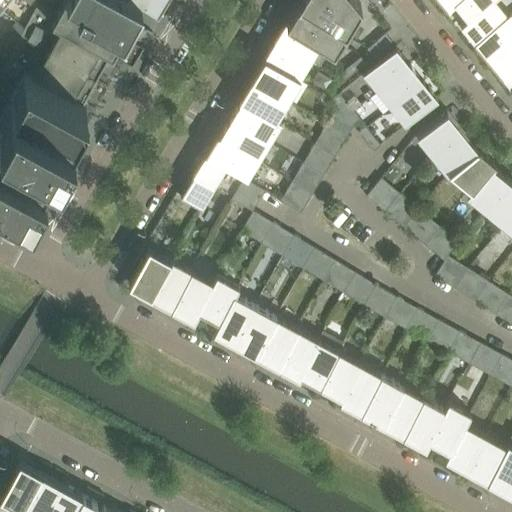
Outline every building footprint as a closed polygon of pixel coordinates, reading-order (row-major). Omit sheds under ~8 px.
[(83,101),(109,53),(112,55),(141,1),(139,0),(62,0),(57,11),(51,22),(48,20),(53,11),(38,2),(1,69),(16,77),(22,68),(25,69),(20,79),(11,95),(0,115),(0,190),(29,206),(44,178),(42,177),(55,155),(56,156),(71,129),(85,102),(83,101)] [(0,0),(0,7),(3,10),(10,0),(0,0)] [(162,0),(139,0),(141,1),(157,10),(162,0)] [(361,2),(358,0),(297,0),(286,19),(322,40),(334,48),(361,2)] [(454,3),(457,0),(440,0),(448,8),(454,3)] [(467,18),(489,0),(457,0),(454,3),(457,1),(462,6),(459,8),(467,18)] [(474,41),(507,14),(495,0),(489,0),(467,18),(460,23),(462,25),(464,23),(469,28),(466,31),(474,41)] [(488,58),(511,37),(511,14),(510,12),(507,14),(474,41),(488,58)] [(322,40),(286,19),(285,20),(288,22),(284,28),(281,26),(275,37),(311,59),(322,40)] [(391,40),(385,32),(376,39),(377,39),(383,47),(391,40)] [(311,59),(275,37),(274,38),(277,40),(273,46),(270,44),(263,56),(299,77),(311,59)] [(502,74),(511,65),(511,37),(488,58),(502,74)] [(383,47),(377,39),(367,47),(373,56),(384,47),(383,47)] [(377,90),(410,63),(409,62),(406,64),(402,58),(404,56),(395,45),(363,72),(377,90)] [(356,70),(366,62),(360,55),(351,63),(356,70)] [(299,77),(263,56),(251,76),(287,98),(299,77)] [(344,79),(356,70),(351,63),(339,72),(344,79)] [(391,107),(424,80),(422,79),(420,81),(415,75),(418,73),(410,63),(377,90),(391,107)] [(511,87),(511,65),(502,74),(502,75),(505,73),(509,79),(507,81),(511,87)] [(239,97),(275,118),(287,98),(251,76),(239,97)] [(405,124),(437,97),(429,86),(426,88),(421,83),(424,81),(424,80),(391,107),(405,124)] [(349,105),(339,92),(332,97),(342,111),(349,105)] [(278,121),(275,118),(239,97),(238,98),(240,99),(246,103),(242,109),(237,105),(230,117),(267,139),(278,121)] [(360,118),(353,110),(349,105),(342,111),(353,124),(360,118)] [(432,152),(462,127),(446,108),(416,133),(432,152)] [(267,139),(230,117),(229,118),(235,121),(231,127),(226,124),(219,135),(256,158),(267,139)] [(347,134),(326,122),(322,129),(343,141),(347,134)] [(372,134),(364,124),(358,130),(366,139),(372,134)] [(449,169),(477,146),(462,127),(432,152),(447,170),(449,169)] [(205,152),(226,165),(247,177),(258,159),(256,158),(219,135),(217,133),(205,152)] [(380,143),(372,134),(366,139),(373,149),(380,143)] [(334,155),(314,142),(310,149),(330,162),(334,155)] [(492,163),(494,160),(477,146),(449,169),(471,187),(492,163)] [(213,186),(226,165),(205,152),(192,173),(213,186)] [(323,173),(302,161),(298,168),(319,180),(323,173)] [(510,178),(492,163),(471,187),(467,192),(486,207),(510,178)] [(201,206),(213,186),(192,173),(181,193),(180,194),(201,206)] [(264,189),(247,178),(244,176),(240,183),(260,195),(264,189)] [(371,199),(387,181),(381,176),(366,195),(371,199)] [(504,223),(511,213),(511,178),(510,178),(486,207),(504,223)] [(312,192),(291,179),(287,186),(308,198),(312,192)] [(390,215),(406,196),(399,191),(384,210),(390,215)] [(409,231),(424,212),(418,207),(403,225),(409,231)] [(247,233),(260,213),(253,209),(241,229),(247,233)] [(268,245),(280,225),(273,221),(261,241),(268,245)] [(431,248),(446,230),(440,225),(425,243),(431,248)] [(288,258),(301,237),(294,233),(282,254),(288,258)] [(150,294),(170,257),(148,245),(128,282),(150,294)] [(309,270),(321,250),(314,246),(302,266),(309,270)] [(441,278),(454,258),(448,253),(435,274),(441,278)] [(171,305),(191,268),(170,257),(150,294),(171,305)] [(329,283),(342,262),(335,258),(323,279),(329,283)] [(461,291),(474,271),(468,266),(455,287),(461,291)] [(192,317),(212,280),(191,268),(171,305),(192,317)] [(350,295),(362,275),(355,271),(343,291),(350,295)] [(213,328),(233,291),(238,284),(217,272),(212,280),(192,317),(193,317),(199,307),(218,317),(213,328)] [(482,304),(495,283),(488,279),(475,300),(482,304)] [(371,308),(383,287),(376,283),(364,304),(371,308)] [(234,340),(255,303),(233,291),(213,328),(215,329),(218,323),(224,326),(221,332),(234,340)] [(502,317),(511,301),(511,294),(508,292),(495,313),(502,317)] [(391,319),(403,298),(396,295),(384,316),(391,319)] [(255,351),(276,314),(255,303),(234,340),(236,340),(239,334),(245,338),(242,344),(255,351)] [(413,331),(424,310),(417,306),(406,327),(413,331)] [(277,363),(297,326),(276,314),(255,351),(277,363)] [(434,343),(445,322),(438,318),(427,339),(434,343)] [(298,374),(318,337),(297,326),(277,363),(298,374)] [(455,354),(466,333),(459,329),(448,350),(455,354)] [(320,383),(339,349),(318,337),(298,374),(298,375),(300,372),(320,383)] [(476,366),(487,345),(480,341),(469,362),(476,366)] [(340,397),(360,360),(339,349),(320,383),(340,394),(339,397),(340,397)] [(497,377),(508,356),(501,352),(490,373),(497,377)] [(361,409),(381,372),(360,360),(340,397),(361,409)] [(382,420),(402,383),(381,372),(361,409),(362,409),(365,404),(371,407),(368,413),(382,420)] [(403,432),(423,395),(402,383),(382,420),(403,432)] [(424,443),(444,406),(423,395),(403,432),(404,432),(407,427),(413,430),(410,436),(424,443)] [(445,455),(464,421),(469,410),(448,399),(444,406),(424,443),(425,444),(429,436),(448,447),(444,454),(445,455)] [(466,466),(485,432),(464,421),(445,455),(466,466)] [(487,478),(506,444),(485,432),(466,466),(487,478)] [(508,489),(511,482),(511,443),(507,441),(506,444),(487,478),(488,478),(491,473),(498,476),(494,482),(508,489)] [(0,496),(21,508),(41,471),(19,459),(0,494),(0,496)] [(29,511),(46,511),(62,482),(41,471),(21,508),(29,511)] [(73,511),(83,494),(62,482),(46,511),(73,511)] [(100,511),(104,505),(103,505),(100,510),(94,507),(97,501),(83,494),(73,511),(100,511)]
